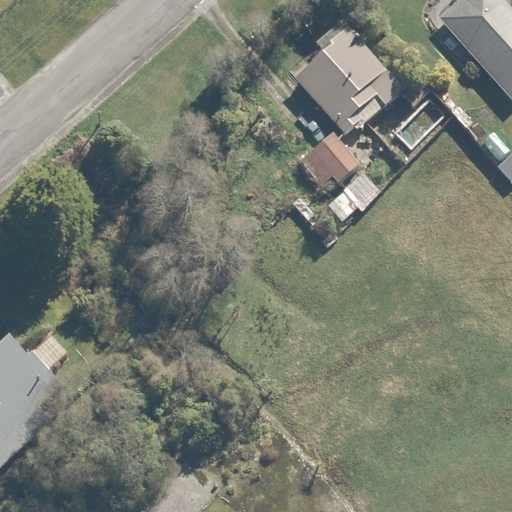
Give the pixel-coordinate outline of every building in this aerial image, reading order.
[(511,4),(508,0),(453,0),(435,17),(509,101),(511,98),(511,4)] [(350,22),(289,70),(344,138),(404,90),(350,22)] [(329,128),(296,161),(324,190),(332,182),(342,192),(325,209),(339,223),(354,208),(357,211),(378,191),(355,168),(362,161),(329,128)] [(511,150),(495,163),(509,181),(511,179),(511,150)] [(12,333),(0,342),(0,469),(52,426),(36,406),(58,387),(12,333)]
